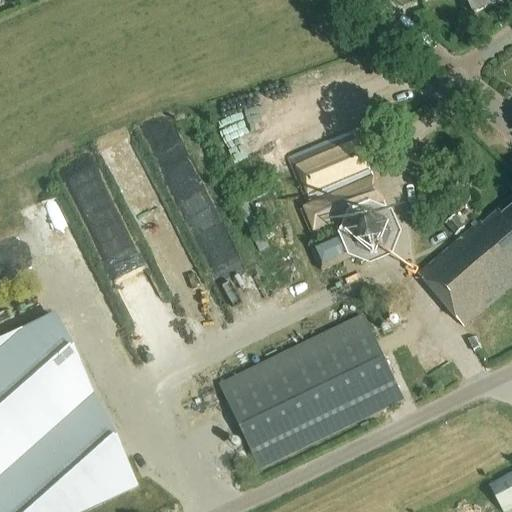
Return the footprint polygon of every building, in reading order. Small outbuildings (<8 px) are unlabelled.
[(467,0),(474,14),(503,0),(467,0)] [(358,144),(293,172),(307,205),(373,177),(358,144)] [(373,180),(300,210),(311,238),(385,207),(373,180)] [(482,222),(419,275),(463,327),(511,285),(511,208),(504,215),(500,211),(484,225),(482,222)] [(357,222),(351,236),(357,249),(372,255),(386,249),(390,234),(385,222),(372,216),(357,222)] [(469,230),(459,217),(448,226),(459,238),(469,230)] [(346,232),(311,247),(321,271),(356,256),(346,232)] [(0,316),(0,326),(18,319),(15,310),(0,316)] [(0,343),(0,511),(86,511),(136,489),(54,318),(0,343)] [(22,320),(0,326),(0,338),(25,331),(22,320)] [(364,320),(221,391),(245,439),(234,445),(238,452),(249,447),(261,472),(404,401),(364,320)] [(481,350),(475,338),(469,341),(475,353),(481,350)] [(511,511),(511,478),(492,490),(504,511),(511,511)]
